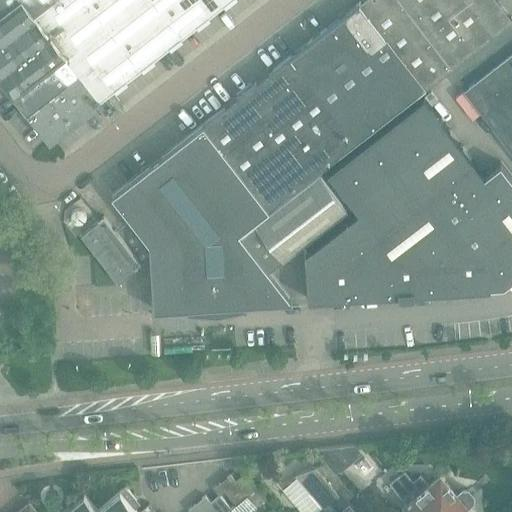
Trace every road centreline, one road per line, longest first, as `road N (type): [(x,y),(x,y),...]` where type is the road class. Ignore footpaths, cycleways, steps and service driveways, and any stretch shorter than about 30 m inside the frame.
road 1 (tertiary): [(0,455),(170,445),(511,401)]
road 2 (unclassified): [(31,193),(57,185),(294,0)]
road 3 (tertiary): [(307,386),(0,432)]
road 4 (unclassified): [(31,193),(58,245),(68,331),(147,325)]
road 5 (unclassified): [(303,320),(511,307)]
road 6 (tertiary): [(511,362),(307,386)]
road 7 (unclassified): [(166,327),(303,320)]
